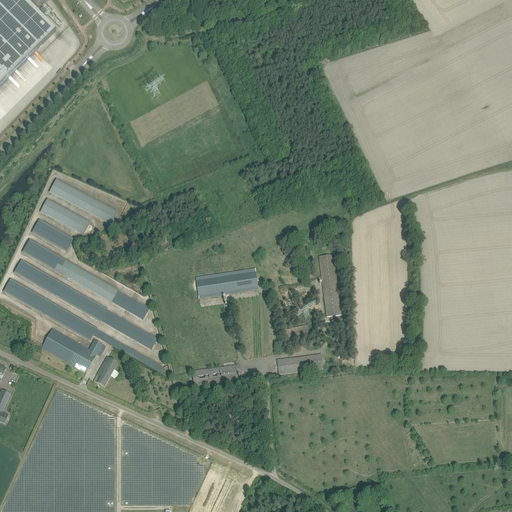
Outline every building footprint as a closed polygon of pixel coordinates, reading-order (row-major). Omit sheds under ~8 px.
[(0,0),(0,87),(60,28),(60,27),(59,28),(31,0),(0,0)] [(119,209),(55,181),(49,195),(113,223),(119,209)] [(84,235),(91,221),(47,199),(40,213),(84,235)] [(73,239),(39,221),(33,232),(67,250),(73,239)] [(71,264),(30,241),(23,253),(65,276),(71,264)] [(318,257),(326,317),(342,315),(334,255),(318,257)] [(64,284),(23,261),(15,273),(57,297),(64,284)] [(256,272),(196,281),(198,296),(258,287),(256,272)] [(52,304),(10,280),(4,292),(45,316),(52,304)] [(107,310),(66,286),(59,298),(100,323),(107,310)] [(90,343),(97,328),(55,305),(49,317),(90,343)] [(86,374),(89,369),(103,345),(95,340),(89,350),(53,329),(42,348),(86,374)] [(321,355),(316,356),(277,361),(279,375),(323,369),(321,355)] [(108,358),(100,371),(97,376),(101,377),(97,383),(104,387),(107,383),(118,363),(108,358)] [(238,380),(237,375),(236,366),(192,372),(194,386),(238,380)] [(8,416),(2,413),(8,400),(0,396),(0,422),(4,424),(8,416)]
